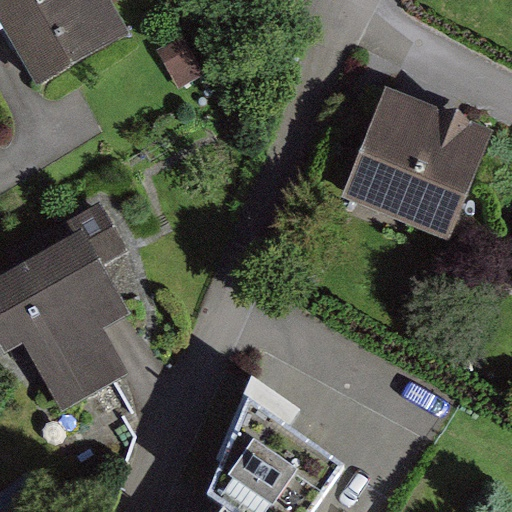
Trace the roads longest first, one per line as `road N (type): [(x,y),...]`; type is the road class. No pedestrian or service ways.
road 1 (unclassified): [(136,511),(346,15)]
road 2 (residential): [(346,15),(511,105)]
